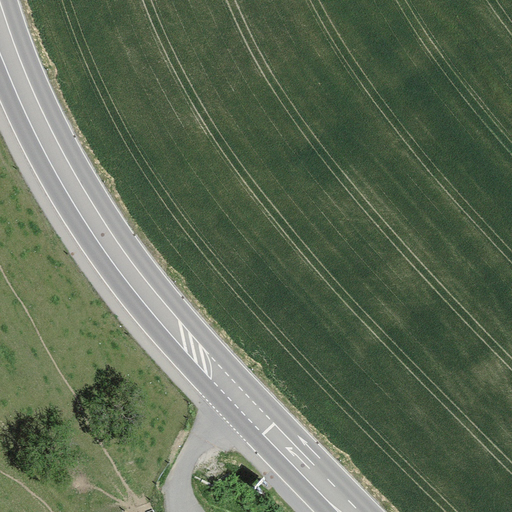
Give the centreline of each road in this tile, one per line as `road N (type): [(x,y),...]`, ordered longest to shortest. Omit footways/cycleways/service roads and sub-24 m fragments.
road 1 (secondary): [(0,25),(86,209),(142,289),(239,399)]
road 2 (secondary): [(239,399),(348,511)]
road 3 (residential): [(239,399),(182,466),(181,511)]
